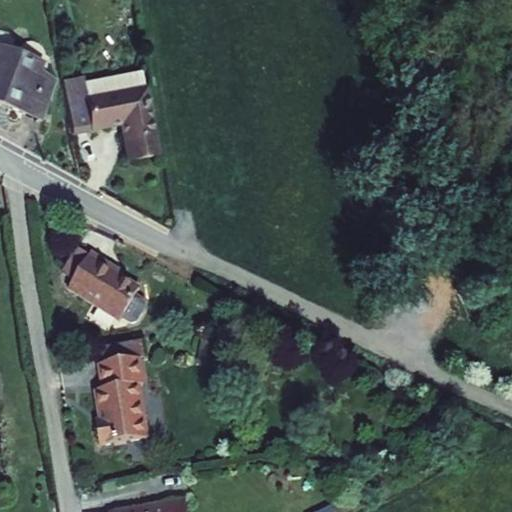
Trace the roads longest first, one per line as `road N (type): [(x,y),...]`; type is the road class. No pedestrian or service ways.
road 1 (residential): [(397,355),(13,164)]
road 2 (residential): [(13,164),(70,511)]
road 3 (unclassified): [(511,408),(397,355)]
